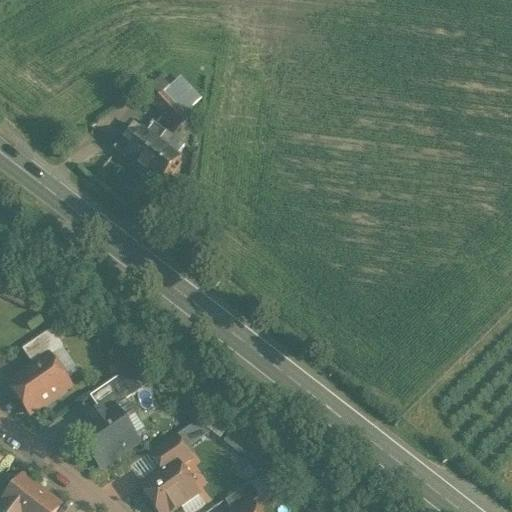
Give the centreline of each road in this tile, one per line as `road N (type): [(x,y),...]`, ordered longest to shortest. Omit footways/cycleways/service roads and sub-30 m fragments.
road 1 (secondary): [(0,154),(463,511)]
road 2 (residential): [(0,423),(113,511)]
